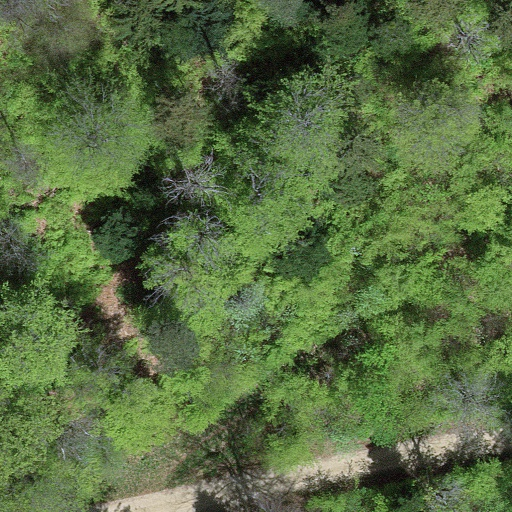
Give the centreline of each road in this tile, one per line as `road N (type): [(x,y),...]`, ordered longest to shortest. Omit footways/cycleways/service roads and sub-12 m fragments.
road 1 (track): [(88,511),(511,219)]
road 2 (track): [(511,433),(154,511)]
